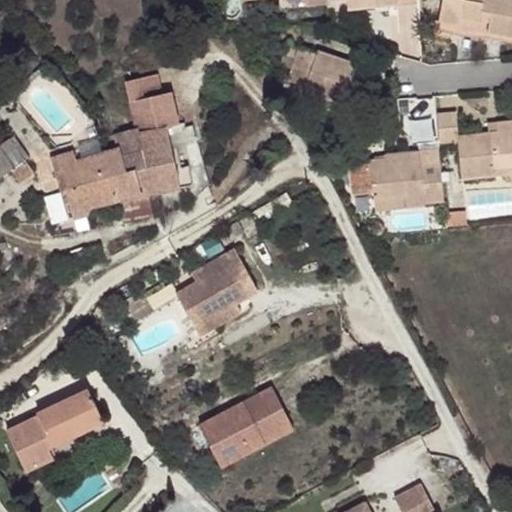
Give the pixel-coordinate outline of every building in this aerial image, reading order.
[(511,0),(453,0),(452,18),(476,18),(504,22),(505,26),(511,25),(511,0)] [(476,18),(452,18),(452,28),(474,29),(476,18)] [(285,67),(301,73),(302,69),(333,81),(329,91),(328,93),(350,101),(354,90),(360,93),(370,72),(362,68),(366,55),(316,35),(313,39),(288,29),(283,44),(292,47),(285,67)] [(302,69),(301,73),(299,79),(329,91),(333,81),(302,69)] [(112,133),(103,135),(113,134),(115,140),(134,138),(140,162),(152,160),(158,186),(177,182),(157,89),(122,85),(127,115),(110,120),(112,133)] [(439,106),(442,144),(460,143),(464,175),(496,171),(494,162),(511,161),(511,116),(504,118),(505,126),(490,126),(461,130),(457,104),(439,106)] [(490,119),(490,126),(505,126),(504,118),(490,119)] [(18,131),(22,156),(28,155),(24,130),(18,131)] [(0,133),(0,159),(5,159),(22,156),(18,131),(0,133)] [(113,134),(103,135),(72,147),(71,147),(76,167),(84,201),(118,194),(148,188),(158,186),(152,160),(140,162),(121,165),(115,140),(113,134)] [(86,208),(84,201),(76,167),(71,147),(72,147),(70,137),(47,142),(54,177),(61,176),(63,183),(69,211),(86,208)] [(134,138),(115,140),(121,165),(140,162),(134,138)] [(447,196),(444,159),(423,161),(421,138),(382,141),(382,150),(368,151),(371,191),(402,188),(404,204),(429,202),(429,198),(447,196)] [(368,142),(368,151),(382,150),(382,141),(368,142)] [(22,156),(5,159),(8,173),(25,170),(22,156)] [(511,161),(494,162),(496,171),(508,169),(509,176),(511,175),(511,161)] [(54,177),(56,185),(63,183),(61,176),(54,177)] [(148,188),(118,194),(121,207),(151,201),(148,188)] [(402,188),(371,191),(371,208),(404,204),(402,188)] [(235,249),(192,274),(198,283),(176,294),(201,336),(221,324),(217,315),(227,309),(259,290),(235,249)] [(146,297),(127,309),(137,323),(155,312),(146,297)] [(227,309),(217,315),(221,324),(232,317),(227,309)] [(274,382),(201,421),(224,464),(296,426),(274,382)] [(106,418),(87,388),(41,413),(43,419),(8,438),(29,475),(60,458),(56,447),(106,418)] [(436,511),(421,484),(395,498),(402,511),(436,511)] [(370,511),(366,502),(346,511),(370,511)]
